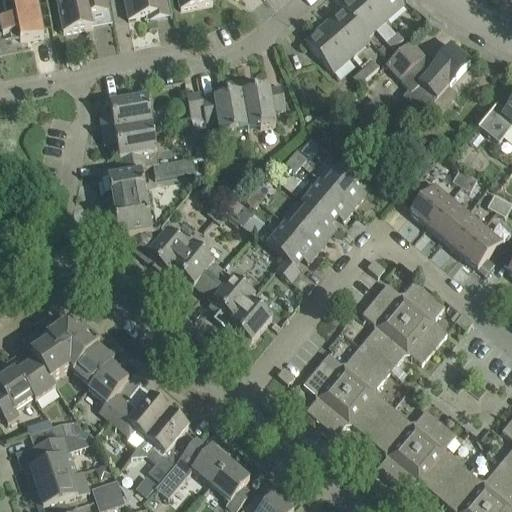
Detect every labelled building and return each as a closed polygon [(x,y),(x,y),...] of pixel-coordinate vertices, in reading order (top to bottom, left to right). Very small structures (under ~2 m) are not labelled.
[(35,0),(11,0),(15,22),(0,24),(0,27),(2,40),(18,37),(20,45),(43,41),(35,0)] [(55,0),(63,37),(92,31),(88,9),(108,5),(106,0),(55,0)] [(167,0),(123,0),(128,24),(158,18),(155,4),(168,1),(167,0)] [(177,0),(181,13),(212,7),(210,0),(177,0)] [(350,0),(339,10),(342,14),(369,45),(370,44),(367,40),(385,25),(363,0),(350,0)] [(363,0),(385,25),(403,8),(396,0),(363,0)] [(324,30),(351,61),(369,45),(342,14),(324,30)] [(406,29),(396,38),(403,45),(412,36),(406,29)] [(333,77),(351,61),(324,30),(306,46),(333,77)] [(403,45),(396,38),(387,47),(393,54),(403,45)] [(424,61),(411,46),(385,69),(411,95),(412,96),(405,104),(422,118),(429,110),(449,90),(470,66),(451,49),(428,74),(420,65),(424,61)] [(383,49),(378,53),(384,61),(389,56),(383,49)] [(373,64),(362,73),(369,81),(380,72),(373,64)] [(353,82),(360,89),(369,81),(362,73),(353,82)] [(252,83),(239,85),(249,135),(276,130),(273,116),(286,114),(281,90),(269,93),(269,92),(255,94),(253,84),(252,84),(252,83)] [(220,140),(249,135),(239,85),(227,87),(227,88),(226,88),(228,100),(202,104),(205,119),(206,128),(218,125),(220,140)] [(205,119),(202,104),(200,97),(186,99),(190,121),(205,119)] [(146,171),(153,169),(160,168),(147,100),(109,107),(112,121),(100,123),(105,150),(117,148),(119,163),(120,162),(122,175),(146,170),(146,171)] [(367,131),(388,113),(377,100),(356,119),(367,131)] [(511,108),(505,117),(497,110),(497,109),(477,132),(478,133),(478,132),(498,147),(504,139),(511,144),(511,108)] [(297,154),(291,161),(302,170),(307,163),(297,154)] [(296,176),(302,170),(291,161),(285,168),(296,176)] [(193,163),(172,166),(175,180),(196,177),(193,163)] [(155,184),(175,180),(172,166),(160,168),(153,169),(155,184)] [(330,172),(320,184),(324,188),(353,213),(364,201),(361,198),(365,194),(367,196),(371,192),(343,167),(334,177),(330,172)] [(146,170),(122,175),(123,179),(101,183),(104,201),(111,200),(112,204),(101,206),(104,223),(114,221),(115,226),(109,227),(112,244),(130,241),(152,236),(142,176),(147,175),(146,171),(146,170)] [(452,187),(462,192),(468,179),(458,175),(452,187)] [(478,185),(468,179),(462,192),(471,196),(478,185)] [(307,209),(332,228),(334,225),(332,224),(335,219),(343,226),(353,213),(324,188),(320,184),(302,205),(307,209)] [(410,218),(427,232),(450,204),(433,190),(410,218)] [(250,198),(260,207),(266,200),(255,191),(250,198)] [(488,212),(497,217),(503,205),(494,200),(488,212)] [(427,232),(444,246),(467,218),(450,204),(427,232)] [(511,209),(503,205),(497,217),(506,222),(511,210),(511,209)] [(207,218),(213,223),(222,213),(215,208),(207,218)] [(307,209),(289,230),(318,255),(329,243),(326,240),(329,236),(332,238),(336,234),(331,229),(332,228),(307,209)] [(228,219),(222,213),(213,223),(220,229),(228,219)] [(444,246),(460,260),(484,232),(467,218),(444,246)] [(266,248),(283,262),(297,274),(301,269),(296,265),(300,261),(308,268),(318,255),(289,230),(285,226),(266,248)] [(501,246),(484,232),(460,260),(477,274),(501,246)] [(152,271),(164,282),(188,252),(167,234),(154,249),(144,239),(153,238),(152,236),(130,241),(133,254),(148,267),(150,265),(154,268),(152,271)] [(188,252),(164,282),(177,292),(183,285),(187,288),(185,291),(190,295),(194,290),(203,298),(222,274),(214,267),(215,266),(192,248),(188,252)] [(300,276),(297,274),(283,262),(274,273),(291,287),(300,276)] [(378,282),(384,273),(374,265),(367,273),(378,282)] [(213,323),(225,333),(250,304),(254,299),(233,282),(233,283),(222,274),(203,298),(213,306),(209,310),(214,314),(216,312),(220,316),(213,323)] [(404,329),(429,299),(414,286),(405,298),(399,298),(387,289),(375,304),(404,329)] [(429,299),(404,329),(434,354),(447,339),(436,329),(435,324),(445,312),(429,299)] [(272,323),(250,304),(225,333),(238,344),(241,341),(245,344),(243,347),(248,351),(272,323)] [(404,329),(375,304),(362,319),(373,329),(374,335),(360,351),(375,364),(404,329)] [(455,326),(466,335),(472,327),(462,318),(461,319),(460,321),(456,325),(455,326)] [(69,373),(72,376),(95,349),(96,350),(99,346),(88,336),(77,349),(70,342),(77,334),(68,326),(46,341),(49,345),(68,373),(69,373)] [(375,364),(390,377),(404,360),(410,360),(422,369),(434,354),(404,329),(375,364)] [(50,386),(68,373),(49,345),(30,357),(35,364),(50,386)] [(72,376),(90,390),(119,357),(113,352),(107,359),(96,350),(95,349),(72,376)] [(375,364),(360,351),(346,368),(340,369),(329,359),(316,374),(346,399),(375,364)] [(88,394),(106,409),(99,417),(108,424),(124,405),(116,398),(129,383),(117,373),(126,363),(119,357),(90,390),(88,394)] [(9,366),(23,387),(33,403),(34,405),(54,392),(50,386),(35,364),(23,372),(16,361),(9,366)] [(376,393),(390,377),(375,364),(346,399),(381,428),(393,413),(377,399),(376,393)] [(0,382),(0,395),(3,400),(23,387),(9,366),(2,370),(7,378),(0,382)] [(294,381),(284,372),(277,380),(288,389),(294,381)] [(346,399),(316,374),(303,389),(315,399),(315,405),(306,416),(321,429),(346,399)] [(14,415),(33,403),(23,387),(3,400),(0,402),(0,417),(7,427),(18,420),(14,415)] [(346,399),(321,429),(336,442),(346,430),(352,429),(368,443),(381,428),(346,399)] [(136,435),(146,443),(168,416),(150,400),(136,416),(124,405),(108,424),(130,443),(136,435)] [(416,457),(441,428),(426,415),(416,426),(410,427),(393,413),(381,428),(416,457)] [(146,443),(130,462),(131,463),(148,461),(157,468),(149,478),(160,488),(185,458),(174,448),(188,432),(168,416),(146,443)] [(511,423),(502,436),(511,444),(511,453),(500,468),(511,478),(511,423)] [(381,428),(368,443),(385,457),(385,463),(376,475),(391,487),(416,457),(381,428)] [(451,487),(464,472),(447,458),(447,452),(456,440),(441,428),(416,457),(451,487)] [(62,442),(58,430),(48,433),(29,439),(33,451),(62,442)] [(85,434),(84,436),(79,442),(92,445),(94,442),(85,434)] [(94,442),(92,445),(98,453),(102,449),(102,442),(98,439),(94,442)] [(79,442),(63,441),(62,442),(33,451),(39,468),(25,473),(29,485),(33,484),(36,492),(78,478),(71,457),(69,458),(69,457),(94,448),(92,445),(79,442)] [(168,504),(188,480),(192,476),(210,491),(230,467),(211,451),(207,456),(195,446),(185,458),(160,488),(155,494),(168,504)] [(416,457),(391,487),(406,500),(416,489),(422,488),(438,502),(451,487),(416,457)] [(226,511),(239,511),(252,498),(243,491),(249,484),(230,467),(210,491),(228,506),(225,510),(226,511)] [(489,511),(511,484),(511,478),(500,468),(486,485),(480,485),(464,472),(451,487),(481,511),(489,511)] [(78,478),(36,492),(39,500),(34,501),(37,511),(44,511),(91,496),(84,476),(78,478)] [(511,511),(511,484),(489,511),(511,511)] [(92,494),(96,505),(121,497),(117,486),(92,494)] [(481,511),(451,487),(438,502),(450,511),(481,511)] [(115,511),(125,509),(121,497),(96,505),(98,511),(115,511)] [(288,511),(273,499),(261,511),(258,511),(251,505),(245,511),(288,511)]
